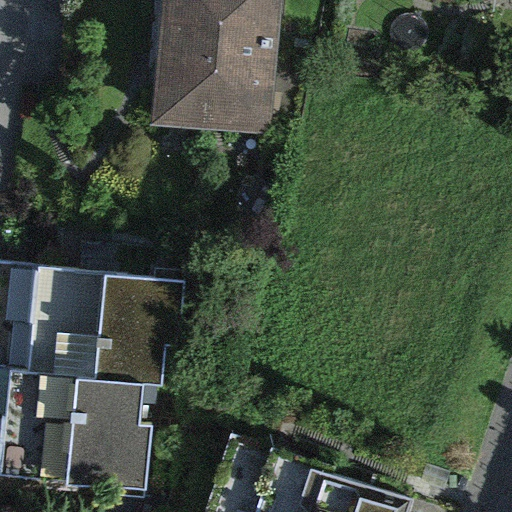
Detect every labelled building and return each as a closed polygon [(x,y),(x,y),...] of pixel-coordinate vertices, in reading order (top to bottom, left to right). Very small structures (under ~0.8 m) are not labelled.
[(283,0),(180,0),(170,119),(272,128),(283,0)] [(95,375),(105,274),(30,267),(20,368),(78,374),(95,375)] [(182,282),(105,274),(95,375),(140,380),(154,381),(158,343),(176,344),(182,282)] [(0,467),(68,474),(78,374),(20,368),(7,366),(0,430),(0,467)] [(78,374),(68,474),(144,482),(150,421),(136,420),(140,380),(95,375),(78,374)] [(414,511),(418,503),(237,441),(212,511),(414,511)]
